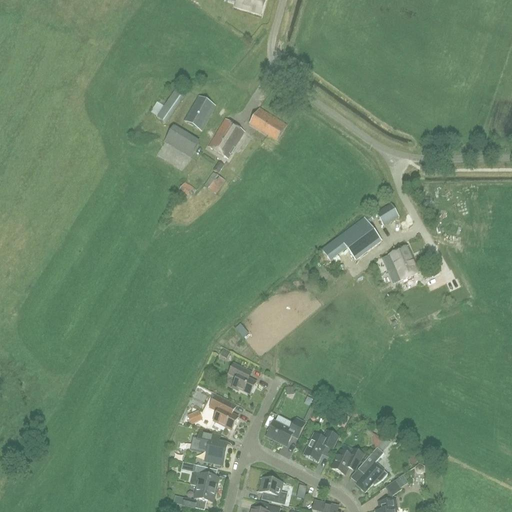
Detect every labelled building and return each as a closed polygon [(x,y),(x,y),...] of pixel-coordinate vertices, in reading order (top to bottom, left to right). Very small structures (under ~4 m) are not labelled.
[(261,15),(265,0),(237,0),(235,8),(261,15)] [(177,88),(157,117),(156,118),(166,125),(187,95),(177,88)] [(201,132),(216,107),(198,97),(184,123),(201,132)] [(159,114),(164,104),(158,101),(153,111),(159,114)] [(277,142),(287,127),(259,110),(250,125),(277,142)] [(227,160),(245,133),(226,121),(208,148),(227,160)] [(190,159),(199,142),(193,138),(187,147),(175,140),(181,131),(174,127),(164,144),(190,159)] [(219,174),(224,166),(218,163),(213,171),(219,174)] [(216,194),(225,181),(213,173),(204,187),(216,194)] [(173,203),(182,200),(178,188),(169,191),(173,203)] [(383,228),(398,218),(390,206),(375,215),(383,228)] [(382,243),(368,225),(364,219),(337,239),(321,251),(330,263),(346,251),(355,263),(382,243)] [(386,259),(381,261),(387,273),(392,271),(414,261),(408,248),(404,241),(404,242),(402,239),(382,248),(383,251),(386,258),(386,259)] [(392,271),(387,273),(392,285),(397,283),(397,284),(401,291),(402,290),(403,293),(423,284),(423,283),(422,281),(423,281),(419,274),(419,273),(414,261),(392,271)] [(425,282),(431,279),(426,269),(421,272),(425,282)] [(250,396),(256,384),(249,380),(252,374),(234,365),(228,375),(236,379),(232,389),(238,392),(239,390),(250,396)] [(200,391),(196,398),(204,403),(208,396),(200,391)] [(232,432),(238,419),(232,416),(236,408),(215,398),(210,409),(218,413),(213,422),(232,432)] [(200,410),(189,413),(193,423),(204,420),(200,410)] [(297,421),(291,431),(274,423),(267,436),(278,442),(278,443),(286,447),(292,437),(297,440),(305,425),(297,421)] [(323,439),(320,440),(314,437),(304,456),(318,463),(325,448),(332,451),(338,438),(327,432),(323,439)] [(211,442),(212,436),(200,433),(198,442),(202,443),(200,452),(208,454),(206,463),(222,466),(227,446),(211,442)] [(377,448),(377,449),(384,441),(373,435),(375,450),(377,448)] [(382,453),(385,450),(391,443),(386,439),(384,441),(377,449),(382,453)] [(382,482),(387,475),(375,465),(384,455),(377,449),(358,471),(364,476),(356,486),(365,494),(372,485),(374,487),(382,482)] [(355,473),(357,468),(363,456),(354,451),(350,457),(340,452),(332,470),(345,477),(348,470),(355,473)] [(205,454),(196,454),(196,464),(205,464),(205,454)] [(219,479),(207,476),(209,470),(195,466),(191,486),(196,487),(216,492),(219,479)] [(403,477),(395,482),(399,488),(407,483),(403,477)] [(260,493),(273,497),(271,504),(285,507),(288,495),(280,493),(283,484),(263,480),(260,493)] [(213,505),(216,492),(196,487),(193,500),(213,505)] [(195,510),(196,502),(185,500),(183,507),(195,510)] [(393,511),(394,511),(397,511),(395,500),(379,503),(381,511),(377,511),(393,511)] [(315,503),(312,511),(338,511),(339,509),(315,503)]
